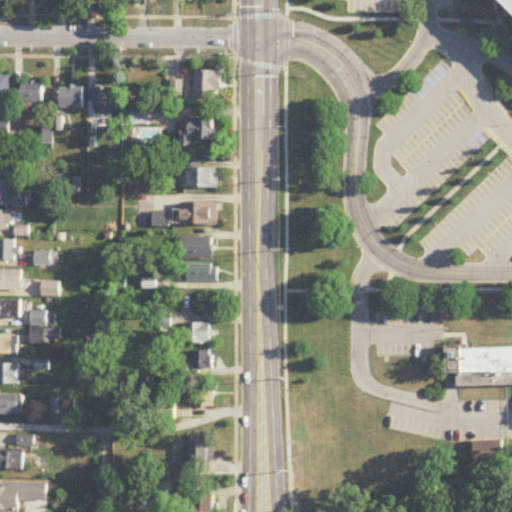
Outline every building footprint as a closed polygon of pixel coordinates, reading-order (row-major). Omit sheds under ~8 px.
[(195,99),(221,99),(221,72),(195,72),(195,99)] [(0,114),(10,114),(10,77),(0,77),(0,114)] [(44,84),(22,84),(22,103),(44,103),(44,84)] [(60,110),(85,110),(85,87),(60,87),(60,110)] [(114,118),(115,88),(94,88),(94,118),(114,118)] [(148,126),(148,111),(131,111),(131,126),(148,126)] [(182,126),(182,141),(217,141),(217,119),(189,119),(189,126),(182,126)] [(0,121),(0,137),(10,138),(10,121),(0,121)] [(38,145),(52,145),(52,130),(37,130),(38,145)] [(15,151),(0,151),(0,171),(15,171),(15,151)] [(219,169),(184,169),(184,188),(219,188),(219,169)] [(0,202),(10,203),(10,182),(0,182),(0,202)] [(218,203),(181,203),(181,226),(218,226),(218,203)] [(0,231),(13,231),(13,212),(0,212),(0,231)] [(181,260),(214,260),(214,238),(181,238),(181,260)] [(0,261),(19,261),(19,241),(0,241),(0,261)] [(36,267),(57,267),(57,253),(36,253),(36,267)] [(188,265),(188,283),(218,283),(218,265),(188,265)] [(0,292),(22,292),(22,272),(0,272),(0,292)] [(60,284),(43,284),(43,298),(60,298),(60,284)] [(0,301),(0,318),(22,319),(22,302),(0,301)] [(54,313),(31,313),(31,345),(60,345),(60,330),(54,330),(54,313)] [(211,325),(184,325),(184,345),(211,345),(211,325)] [(19,336),(0,336),(0,355),(19,356),(19,336)] [(511,348),(448,350),(448,376),(458,375),(458,388),(511,386),(511,348)] [(192,352),(192,370),(213,370),(213,352),(192,352)] [(0,385),(19,386),(19,365),(0,365),(0,385)] [(214,385),(195,385),(195,408),(214,408),(214,385)] [(0,415),(21,416),(21,396),(0,396),(0,415)] [(18,447),(34,448),(34,437),(18,437),(18,447)] [(183,450),(183,475),(214,475),(214,442),(191,442),(191,450),(183,450)] [(497,442),(476,442),(476,464),(497,464),(497,442)] [(0,470),(24,470),(24,453),(0,452),(0,470)] [(0,511),(20,511),(21,502),(47,502),(47,485),(0,485),(0,511)] [(215,511),(216,497),(197,497),(197,511),(215,511)]
